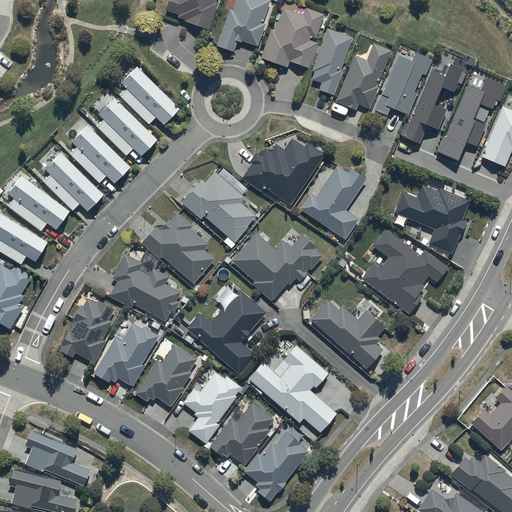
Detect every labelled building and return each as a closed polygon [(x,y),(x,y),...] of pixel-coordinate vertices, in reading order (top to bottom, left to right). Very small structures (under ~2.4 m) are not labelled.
[(215,3),(215,0),(168,0),(165,12),(178,16),(178,18),(185,21),(185,22),(208,30),(217,4),(215,3)] [(261,24),(269,1),(265,0),(236,0),(233,10),(230,9),(216,47),(232,53),(236,42),(240,43),(241,42),(256,47),(265,25),(261,24)] [(315,38),(323,15),(306,8),(303,16),(283,9),(274,32),(271,31),(261,58),(286,67),(289,61),(308,68),(318,43),(310,39),(311,37),(315,38)] [(340,70),(350,38),(351,37),(326,29),(312,72),(315,72),(312,81),(320,84),(318,92),(333,97),(342,71),(340,70)] [(376,87),(390,51),(372,44),(365,60),(354,56),(335,102),(356,111),(358,105),(368,109),(377,87),(376,87)] [(411,62),(398,56),(373,112),(384,117),(389,107),(408,116),(417,95),(412,93),(420,74),(424,75),(431,60),(414,53),(411,62)] [(467,71),(449,64),(445,75),(431,70),(403,138),(420,145),(428,125),(439,130),(447,109),(436,105),(443,88),(454,92),(458,83),(461,84),(467,71)] [(125,89),(118,96),(148,125),(155,119),(162,126),(180,109),(137,66),(119,84),(125,89)] [(506,86),(485,78),(481,89),(468,84),(446,137),(444,136),(437,152),(459,160),(466,142),(477,146),(486,125),(474,120),(481,103),(493,108),(496,100),(500,101),(506,86)] [(103,121),(96,127),(125,157),(133,150),(140,157),(157,140),(115,97),(97,115),(103,121)] [(511,106),(511,110),(503,106),(482,157),(505,167),(511,150),(511,106)] [(77,148),(70,155),(99,184),(106,176),(114,184),(130,168),(87,125),(71,142),(77,148)] [(252,164),(243,178),(262,192),(265,189),(289,206),(324,155),(306,143),(304,147),(291,139),(283,151),(275,145),(270,152),(264,148),(260,155),(255,151),(248,162),(252,164)] [(50,175),(43,182),(71,211),(78,204),(86,212),(102,196),(61,153),(45,169),(50,175)] [(344,210),(365,180),(350,170),(348,174),(336,166),(314,199),(309,195),(298,210),(343,240),(357,219),(344,210)] [(244,199),(214,173),(205,183),(200,179),(180,203),(200,220),(203,216),(235,244),(249,227),(251,229),(256,222),(252,219),(255,215),(241,203),(244,199)] [(14,199),(8,207),(40,232),(46,224),(55,230),(69,212),(22,175),(7,194),(14,199)] [(402,192),(393,213),(433,230),(427,245),(451,255),(465,222),(462,220),(470,201),(439,188),(437,192),(421,185),(416,197),(402,192)] [(192,225),(178,213),(178,212),(170,221),(168,220),(160,230),(156,227),(141,243),(159,259),(161,257),(193,285),(215,260),(203,250),(208,245),(189,228),(192,225)] [(0,252),(21,265),(26,257),(35,262),(47,243),(0,213),(0,252)] [(373,264),(361,279),(408,315),(421,298),(417,295),(423,288),(420,286),(428,277),(436,283),(447,269),(424,251),(419,256),(384,229),(371,246),(387,258),(379,269),(373,264)] [(283,240),(274,249),(256,233),(232,260),(228,257),(224,262),(228,265),(231,262),(254,282),(252,284),(271,301),(287,284),(289,286),(296,278),(299,282),(306,274),(305,272),(308,269),(310,271),(323,256),(314,249),(315,248),(301,235),(291,247),(283,240)] [(142,263),(124,254),(111,279),(117,282),(110,296),(131,307),(132,305),(165,322),(170,312),(172,313),(178,302),(176,301),(180,293),(164,284),(168,277),(152,269),(149,276),(138,270),(142,263)] [(0,323),(10,329),(23,307),(19,305),(24,296),(20,294),(31,276),(16,268),(13,273),(0,264),(0,323)] [(199,314),(186,329),(238,376),(255,357),(240,343),(267,313),(241,290),(211,324),(199,314)] [(114,310),(99,302),(98,301),(96,304),(87,299),(82,307),(80,306),(72,321),(75,323),(70,332),(68,332),(60,346),(61,346),(59,351),(72,358),(74,353),(93,363),(104,342),(102,341),(112,323),(108,321),(114,310)] [(327,302),(310,320),(366,369),(382,351),(375,345),(379,340),(376,337),(384,328),(364,310),(356,320),(341,307),(337,311),(327,302)] [(122,341),(116,337),(93,375),(108,384),(110,380),(115,383),(117,379),(132,387),(144,367),(141,365),(158,335),(144,327),(143,329),(133,323),(122,341)] [(197,359),(175,344),(161,363),(157,361),(134,394),(146,402),(148,398),(153,401),(156,397),(170,407),(183,388),(182,388),(192,374),(189,372),(197,359)] [(299,423),(303,419),(320,433),(337,413),(309,390),(313,387),(315,389),(328,374),(295,346),(273,372),(262,362),(247,379),(299,423)] [(224,379),(214,372),(199,393),(193,389),(183,404),(195,412),(193,415),(197,418),(188,432),(205,444),(218,425),(217,425),(236,398),(234,397),(241,388),(225,377),(224,379)] [(483,409),(470,424),(499,451),(511,437),(511,390),(511,391),(505,386),(494,398),(499,403),(489,414),(483,409)] [(274,418),(252,402),(236,422),(232,419),(209,449),(220,458),(222,456),(226,459),(229,455),(244,466),(269,431),(267,429),(274,418)] [(76,449),(31,430),(24,446),(31,449),(25,465),(43,472),(44,471),(82,487),(89,471),(70,463),(76,449)] [(309,450),(285,432),(275,446),(272,444),(262,457),(258,454),(244,473),(256,482),(253,486),(259,490),(257,493),(270,502),(277,491),(279,493),(286,484),(284,483),(309,450)] [(463,457),(449,475),(469,491),(470,490),(497,511),(511,511),(511,479),(502,472),(503,470),(485,456),(479,463),(472,458),(469,461),(463,457)] [(61,482),(13,469),(8,486),(15,488),(11,504),(30,509),(31,506),(52,511),(73,511),(76,501),(57,496),(61,482)] [(420,511),(481,511),(455,494),(452,498),(443,500),(430,491),(416,509),(420,511)]
